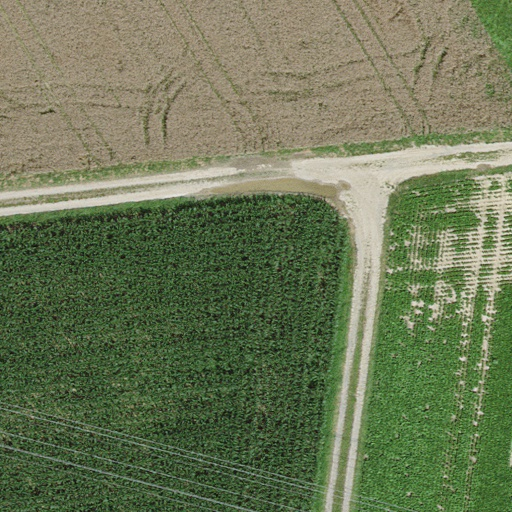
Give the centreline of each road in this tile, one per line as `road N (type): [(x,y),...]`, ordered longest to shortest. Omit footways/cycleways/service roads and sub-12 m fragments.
road 1 (track): [(0,203),(511,156)]
road 2 (track): [(337,511),(367,293),(366,164)]
